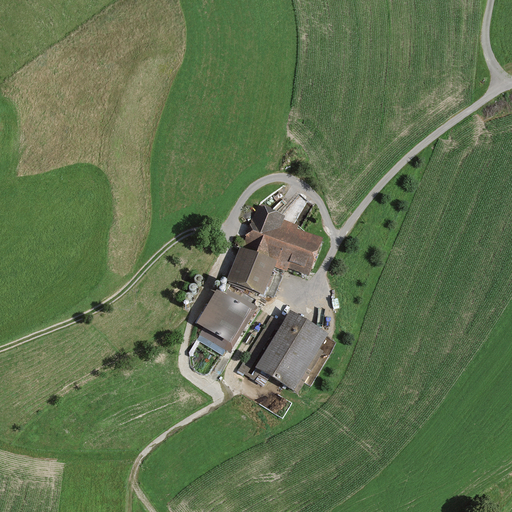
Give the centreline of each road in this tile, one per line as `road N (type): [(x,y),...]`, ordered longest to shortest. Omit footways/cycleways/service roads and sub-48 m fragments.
road 1 (track): [(0,348),(111,300),(182,235),(229,228),(246,194),(269,179),(291,180),(314,196),(338,240)]
road 2 (track): [(154,511),(137,491),(139,461),(220,403),(192,378),(183,355),(229,228)]
